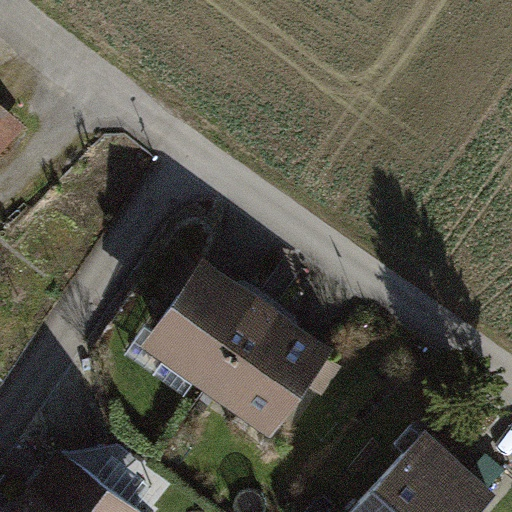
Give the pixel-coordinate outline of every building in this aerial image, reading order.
[(0,132),(10,121),(0,112),(0,132)] [(132,333),(195,377),(258,287),(194,244),(132,333)] [(323,333),(258,287),(195,377),(261,423),(323,333)] [(463,511),(498,475),(421,404),(319,511),(463,511)] [(49,436),(15,484),(52,511),(144,511),(148,507),(49,436)] [(0,511),(52,511),(15,484),(0,504),(0,511)]
